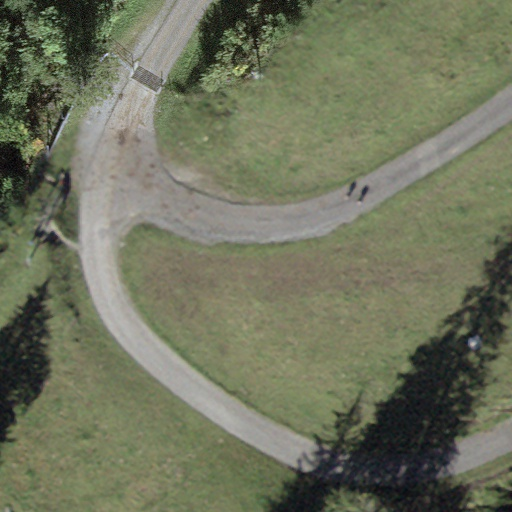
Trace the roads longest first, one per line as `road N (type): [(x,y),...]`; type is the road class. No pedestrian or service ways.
road 1 (track): [(123,142),(153,191),(217,220),(256,224),(346,204),(511,100)]
road 2 (track): [(194,0),(123,142)]
